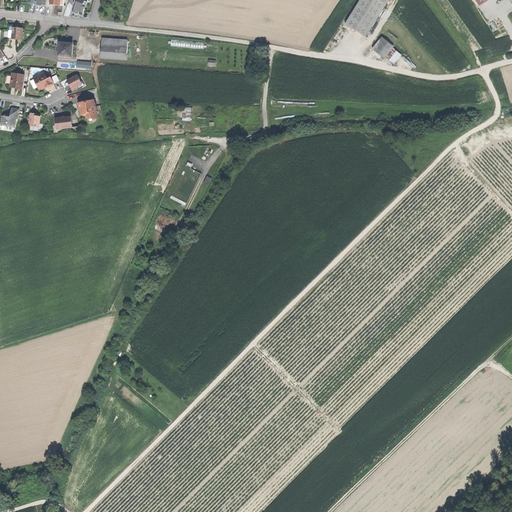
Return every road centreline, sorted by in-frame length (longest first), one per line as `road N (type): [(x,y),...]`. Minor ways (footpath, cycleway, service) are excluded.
road 1 (track): [(481,70),(497,98),(493,119),(460,140),(317,277),(85,511)]
road 2 (track): [(133,30),(442,77),(511,61)]
road 3 (track): [(268,46),(267,134),(230,141),(158,249)]
road 4 (track): [(329,511),(511,339)]
